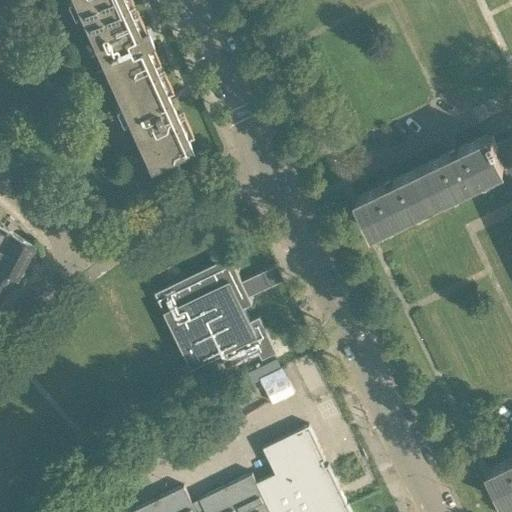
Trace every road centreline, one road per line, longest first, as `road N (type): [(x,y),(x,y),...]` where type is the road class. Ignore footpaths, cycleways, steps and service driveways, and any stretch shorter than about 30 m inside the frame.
road 1 (residential): [(439,511),(271,163)]
road 2 (residential): [(85,261),(271,163)]
road 3 (residential): [(271,163),(193,0)]
